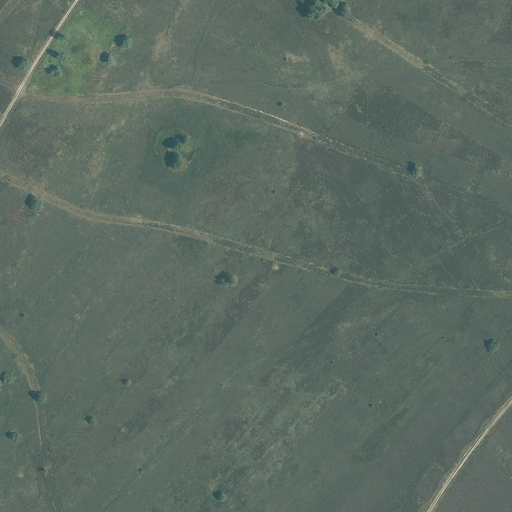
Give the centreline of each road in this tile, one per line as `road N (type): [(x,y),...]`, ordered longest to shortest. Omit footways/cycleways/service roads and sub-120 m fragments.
road 1 (track): [(77,0),(0,125)]
road 2 (track): [(428,511),(511,401)]
